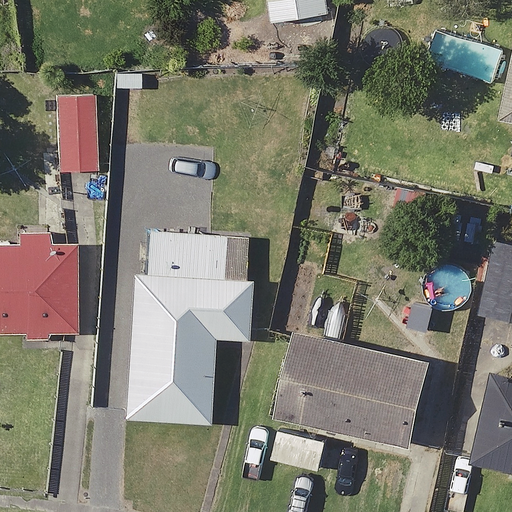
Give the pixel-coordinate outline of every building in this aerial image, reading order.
[(321,8),(320,0),(261,0),(264,16),(321,8)] [(511,22),(510,22),(492,112),(511,116),(511,22)] [(86,91),(48,92),(49,163),(87,162),(86,91)] [(234,274),(237,229),(136,223),(133,263),(122,263),(112,410),(197,416),(203,331),(236,333),(240,275),(234,274)] [(511,238),(486,233),(472,308),(511,315),(511,238)] [(0,325),(12,326),(12,334),(40,334),(40,325),(65,325),(65,241),(0,241),(0,325)] [(420,354),(283,322),(263,407),(400,439),(420,354)] [(511,372),(466,362),(453,419),(471,423),(464,454),(511,464),(511,372)]
